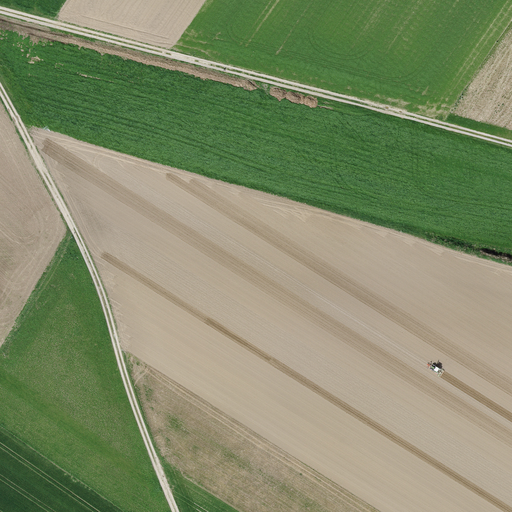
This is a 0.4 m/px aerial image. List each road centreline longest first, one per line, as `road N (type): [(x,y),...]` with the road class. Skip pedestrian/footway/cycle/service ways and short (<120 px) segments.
road 1 (track): [(0,9),(511,144)]
road 2 (track): [(175,511),(92,267),(0,87)]
